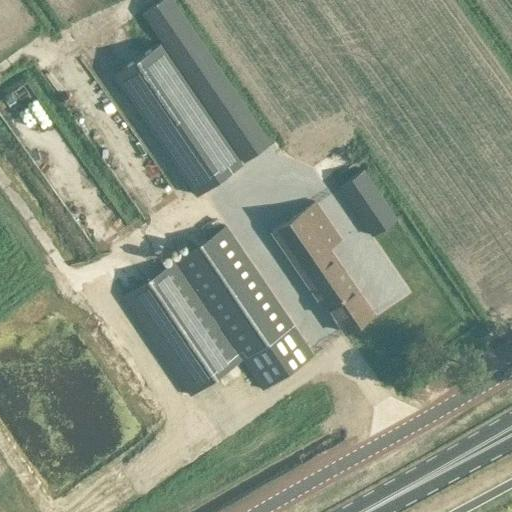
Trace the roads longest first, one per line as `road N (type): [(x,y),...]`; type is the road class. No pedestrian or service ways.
road 1 (unclassified): [(511,367),(261,511)]
road 2 (primary): [(360,511),(511,427)]
